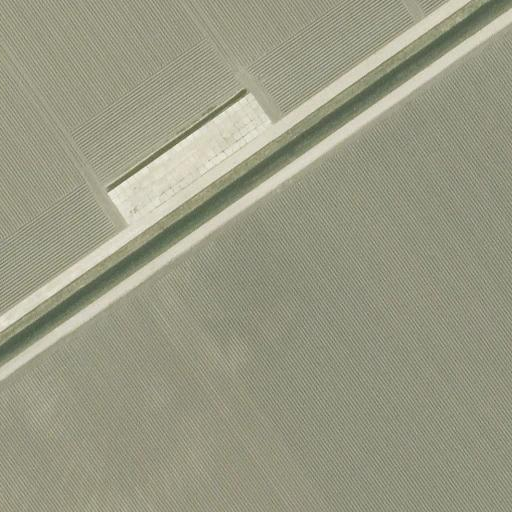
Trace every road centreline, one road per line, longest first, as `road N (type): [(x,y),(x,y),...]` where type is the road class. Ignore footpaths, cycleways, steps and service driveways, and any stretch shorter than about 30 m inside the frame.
road 1 (track): [(511,15),(0,375)]
road 2 (track): [(461,0),(0,325)]
